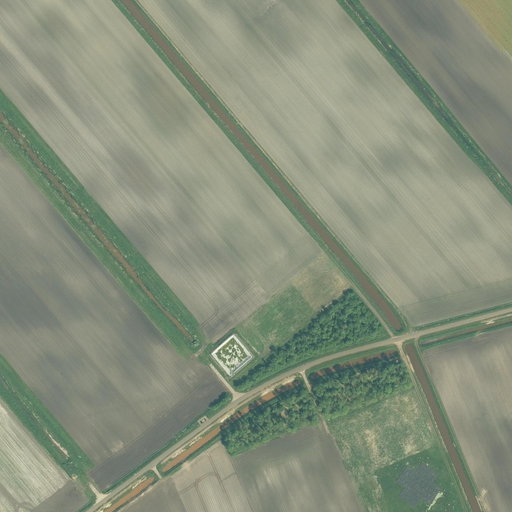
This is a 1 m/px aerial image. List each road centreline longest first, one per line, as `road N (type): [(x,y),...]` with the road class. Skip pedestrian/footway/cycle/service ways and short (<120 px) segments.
road 1 (unclassified): [(87,511),(229,405),(280,377),(511,309)]
road 2 (track): [(467,511),(397,339)]
